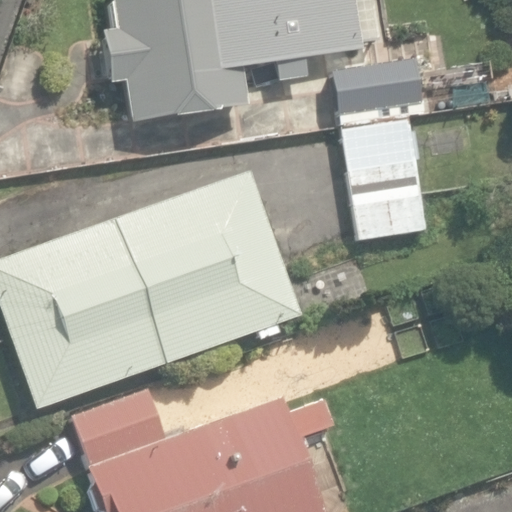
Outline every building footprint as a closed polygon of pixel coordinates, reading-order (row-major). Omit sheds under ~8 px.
[(124,128),(242,109),(236,74),(269,68),(272,84),(302,79),(298,61),(357,51),(348,0),(104,0),(110,33),(94,35),(102,88),(117,86),(124,128)] [(486,48),(500,19),(471,5),(457,33),(486,48)] [(331,120),(418,106),(410,59),(323,73),(331,120)] [(340,165),(351,243),(418,233),(408,165),(400,117),(334,127),(340,165)] [(0,261),(0,334),(28,413),(290,319),(239,176),(0,261)] [(357,340),(385,332),(376,299),(348,307),(357,340)] [(160,442),(142,390),(67,417),(86,469),(78,472),(92,511),(311,511),(286,442),(327,428),(318,403),(279,418),(273,401),(160,442)]
